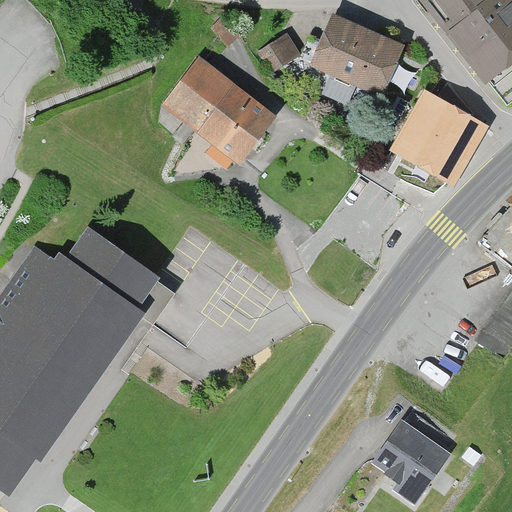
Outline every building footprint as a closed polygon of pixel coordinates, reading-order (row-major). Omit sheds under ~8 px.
[(511,0),(415,0),(507,112),(511,107),(511,0)] [(402,51),(328,19),(306,70),(381,101),(402,51)] [(278,66),(297,49),(282,32),(262,50),(278,66)] [(272,118),(192,60),(156,109),(236,167),(272,118)] [(484,126),(420,91),(385,154),(450,189),(484,126)] [(511,196),(502,205),(509,214),(481,238),(510,272),(511,269),(511,196)] [(130,313),(153,279),(82,229),(61,259),(52,253),(47,261),(29,248),(0,289),(0,493),(5,497),(30,461),(34,464),(136,317),(130,313)] [(502,354),(511,338),(511,281),(477,338),(502,354)] [(448,457),(396,423),(368,466),(397,485),(393,491),(415,506),(448,457)]
